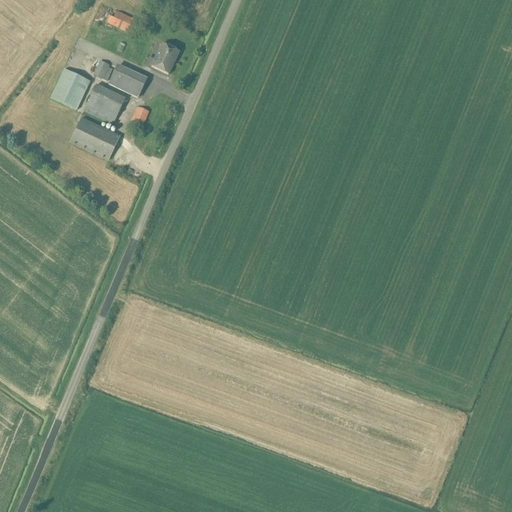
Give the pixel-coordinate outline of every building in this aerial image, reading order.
[(105,23),(132,35),(138,22),(111,10),(105,23)] [(168,47),(162,44),(151,67),(158,70),(169,76),(180,52),(169,46),(168,47)] [(93,76),(106,82),(113,68),(99,62),(93,76)] [(146,81),(117,67),(108,85),(137,99),(146,81)] [(77,111),(89,81),(63,70),(50,100),(77,111)] [(125,99),(95,85),(83,112),(113,126),(125,99)] [(148,112),(137,108),(129,126),(140,131),(148,112)] [(119,138),(81,120),(70,143),(108,161),(119,138)]
